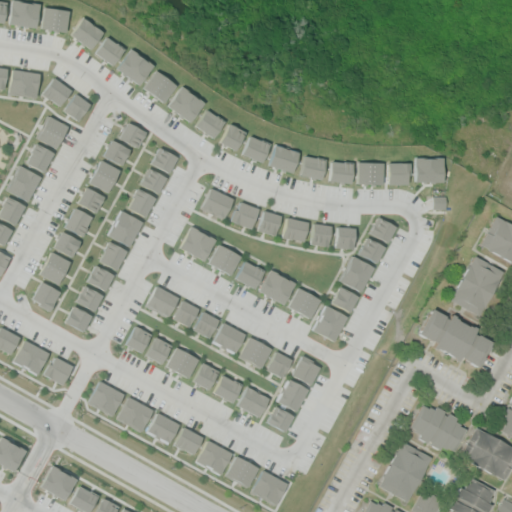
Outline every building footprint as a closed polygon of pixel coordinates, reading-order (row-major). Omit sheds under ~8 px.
[(37,2),(18,0),(8,0),(7,24),(35,26),(37,2)] [(64,32),(67,10),(42,6),(39,28),(64,32)] [(101,30),(80,17),(68,34),(89,48),(101,30)] [(122,48),(104,36),(93,53),(111,64),(122,48)] [(115,68),(138,84),(151,64),(128,48),(115,68)] [(38,73),(10,68),(6,93),(34,97),(38,73)] [(162,102),(174,84),(153,70),(141,88),(162,102)] [(69,89),(51,77),(40,93),(58,105),(69,89)] [(189,121),(202,101),(179,86),(166,107),(189,121)] [(61,110),(76,120),(88,103),(74,93),(61,110)] [(212,137),(222,120),(204,109),(193,126),(212,137)] [(34,137),(54,148),(66,125),(46,115),(34,137)] [(117,138),(135,148),(144,131),(125,121),(117,138)] [(217,142),(234,150),(243,131),(227,123),(217,142)] [(260,161),(267,142),(247,135),(240,153),(260,161)] [(119,165),(128,149),(109,139),(100,156),(119,165)] [(24,161),(41,171),(52,152),(35,142),(24,161)] [(290,172),(296,151),(272,144),(266,165),(290,172)] [(148,163),(167,173),(175,156),(157,146),(148,163)] [(323,159),(302,154),(298,174),(319,179),(323,159)] [(440,156),(412,157),(413,181),(441,181),(440,156)] [(106,191),(118,169),(99,159),(86,181),(106,191)] [(350,161),(328,161),(328,181),(349,182),(350,161)] [(355,183),(380,184),(381,161),(355,161),(355,183)] [(407,162),(385,162),(385,184),(407,183),(407,162)] [(3,189),(26,201),(39,176),(17,164),(3,189)] [(138,184),(157,193),(164,176),(145,167),(138,184)] [(94,212),(102,196),(83,186),(75,203),(94,212)] [(222,218),(231,197),(208,187),(199,208),(222,218)] [(144,216),(153,196),(135,188),(126,208),(144,216)] [(444,208),(444,195),(431,196),(431,208),(444,208)] [(23,205),(5,196),(0,205),(0,217),(13,224),(23,205)] [(256,208),(236,200),(229,221),(249,228),(256,208)] [(90,216),(72,207),(63,227),(81,235),(90,216)] [(106,235),(128,246),(140,221),(119,209),(106,235)] [(272,235),(279,215),(261,209),(255,230),(272,235)] [(511,263),(477,243),(494,213),(511,223),(511,263)] [(301,241),(306,222),(284,216),(280,236),(301,241)] [(367,233),(386,241),(393,225),(374,216),(367,233)] [(326,246),(329,225),(311,222),(308,243),(326,246)] [(0,244),(1,245),(11,230),(0,223),(0,244)] [(202,260),(213,238),(188,226),(177,248),(202,260)] [(334,247),(351,248),(352,227),(335,226),(334,247)] [(78,240),(59,231),(51,247),(70,256),(78,240)] [(383,247),(364,236),(355,253),(374,263),(383,247)] [(124,249),(106,241),(97,261),(115,269),(124,249)] [(239,255),(216,244),(206,263),(229,274),(239,255)] [(37,273),(56,283),(68,261),(48,251),(37,273)] [(0,271),(8,257),(0,252),(0,271)] [(336,279),(358,291),(371,266),(349,254),(336,279)] [(473,254),(503,271),(479,316),(448,299),(473,254)] [(252,288),(261,270),(242,260),(233,278),(252,288)] [(112,274),(93,264),(84,280),(103,290),(112,274)] [(257,291),(282,304),(293,282),(268,269),(257,291)] [(29,300),(48,310),(58,291),(39,281),(29,300)] [(93,310),(101,294),(81,285),(74,301),(93,310)] [(144,305),(166,316),(176,296),(154,285),(144,305)] [(356,296),(338,285),(329,301),(347,312),(356,296)] [(285,306),(308,318),(318,299),(295,287),(285,306)] [(196,307),(180,299),(171,318),(187,326),(196,307)] [(345,316),(324,304),(310,329),(332,340),(345,316)] [(89,315),(71,305),(63,321),(81,331),(89,315)] [(492,341),(479,365),(461,355),(457,361),(431,347),(434,342),(416,332),(430,307),(492,341)] [(190,330),(207,337),(216,318),(200,310),(190,330)] [(233,352),(242,333),(220,321),(210,341),(233,352)] [(123,344),(139,352),(149,333),(132,325),(123,344)] [(0,348),(9,353),(17,336),(0,327),(0,348)] [(169,344),(153,336),(144,355),(160,363),(169,344)] [(269,347),(246,336),(237,356),(259,367),(269,347)] [(47,352),(22,339),(11,360),(35,373),(47,352)] [(164,366),(186,377),(196,358),(174,346),(164,366)] [(280,377),(289,358),(273,350),(264,369),(280,377)] [(59,384),(71,366),(53,355),(41,373),(59,384)] [(308,384),(318,365),(299,355),(289,374),(308,384)] [(216,370),(200,362),(191,381),(207,389),(216,370)] [(211,392),(230,402),(240,384),(220,374),(211,392)] [(275,401),(295,410),(305,388),(285,378),(275,401)] [(85,401),(110,415),(121,393),(97,380),(85,401)] [(235,404),(256,416),(266,398),(245,386),(235,404)] [(511,395),(511,437),(497,429),(503,418),(500,416),(511,395)] [(150,409),(126,396),(114,418),(139,431),(150,409)] [(405,429),(419,400),(466,425),(451,453),(405,429)] [(282,431),(291,415),(273,405),(264,421),(282,431)] [(145,431),(167,442),(176,423),(154,412),(145,431)] [(456,456),(473,425),(511,446),(511,463),(502,482),(456,456)] [(191,454),(200,436),(180,426),(172,444),(191,454)] [(24,450),(0,436),(0,464),(11,471),(24,450)] [(218,474),(230,452),(205,439),(194,460),(218,474)] [(400,439),(431,456),(406,502),(375,485),(400,439)] [(256,467),(234,455),(223,474),(245,486),(256,467)] [(62,499),(74,478),(50,465),(38,485),(62,499)] [(249,491),(273,504),(285,482),(260,469),(249,491)] [(485,511),(454,494),(466,474),(496,492),(485,511)] [(67,503),(87,511),(96,494),(76,485),(67,503)] [(442,501),(435,511),(417,511),(410,508),(422,489),(442,501)] [(101,496),(92,511),(112,511),(117,505),(101,496)] [(360,511),(370,496),(399,511),(360,511)] [(511,511),(501,511),(496,509),(502,497),(511,502),(511,511)] [(445,511),(453,499),(475,511),(445,511)]
